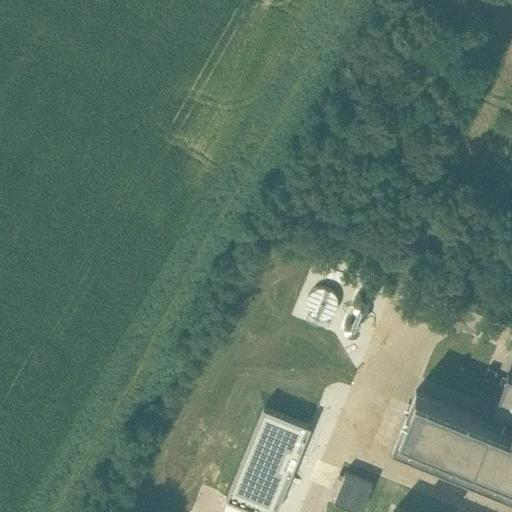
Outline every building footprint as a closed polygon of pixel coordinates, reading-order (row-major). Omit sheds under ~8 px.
[(359,284),(342,324),(360,332),(378,292),(359,284)] [(511,424),(510,429),(416,390),(392,449),(511,497),(511,374),(508,373),(493,409),(511,416),(511,424)] [(265,404),(227,496),(265,511),(274,511),(311,423),(265,404)] [(345,469),(333,497),(343,501),(355,506),(361,509),(373,480),(345,469)] [(343,501),(341,505),(354,511),(355,506),(343,501)]
